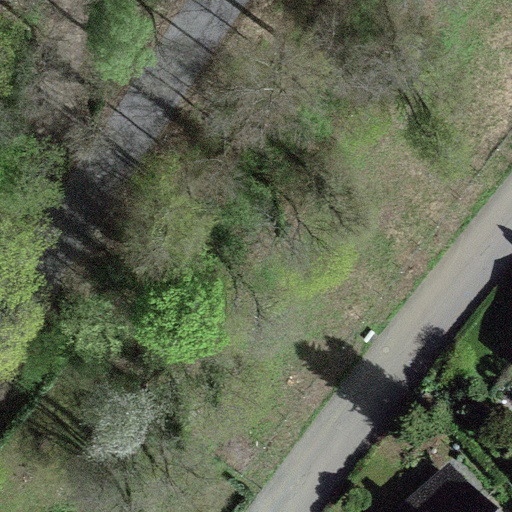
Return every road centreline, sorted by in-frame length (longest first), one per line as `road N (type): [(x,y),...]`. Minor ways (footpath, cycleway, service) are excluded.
road 1 (unclassified): [(0,334),(217,0)]
road 2 (residential): [(277,511),(391,353),(511,207)]
